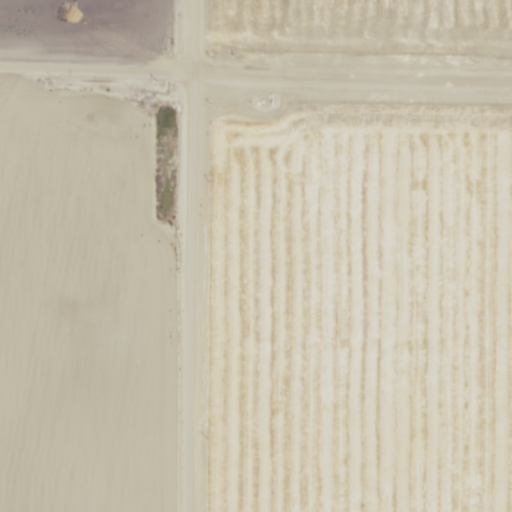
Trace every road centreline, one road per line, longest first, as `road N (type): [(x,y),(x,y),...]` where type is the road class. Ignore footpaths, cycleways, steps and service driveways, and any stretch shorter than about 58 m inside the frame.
road 1 (tertiary): [(205,511),(203,0)]
road 2 (residential): [(511,38),(204,37)]
